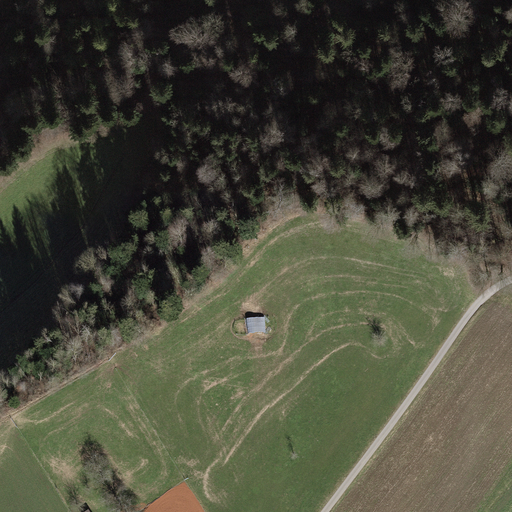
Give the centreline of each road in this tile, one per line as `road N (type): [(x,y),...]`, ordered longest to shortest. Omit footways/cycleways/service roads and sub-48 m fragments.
road 1 (track): [(511,130),(482,111),(440,108),(400,120),(313,94),(283,62),(286,40)]
road 2 (track): [(283,62),(237,73),(174,69),(157,77),(145,109)]
